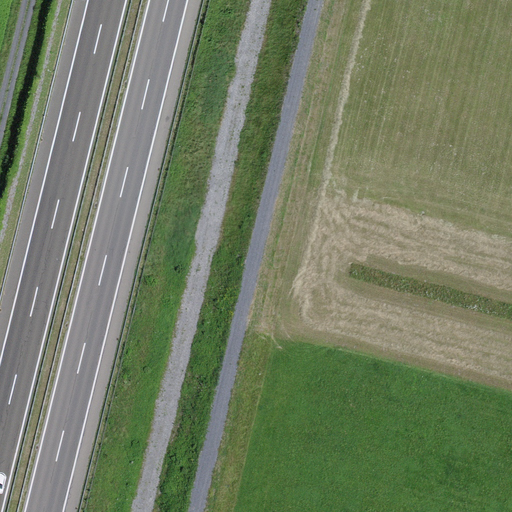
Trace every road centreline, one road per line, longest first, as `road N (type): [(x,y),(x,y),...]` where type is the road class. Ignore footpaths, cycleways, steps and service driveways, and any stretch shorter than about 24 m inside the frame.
road 1 (motorway): [(44,511),(168,0)]
road 2 (track): [(325,0),(207,511)]
road 3 (motorway): [(108,0),(0,444)]
